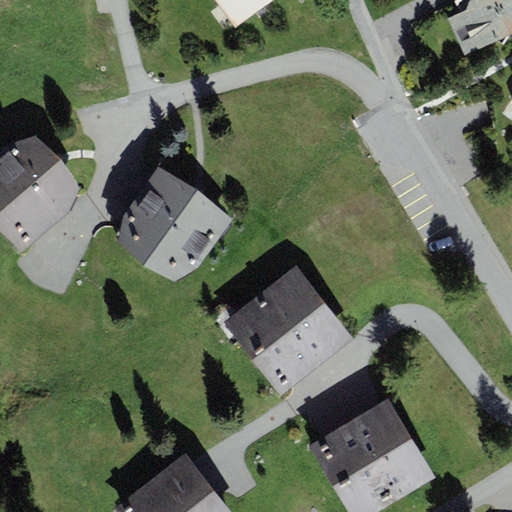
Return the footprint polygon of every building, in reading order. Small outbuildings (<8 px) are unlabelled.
[(217,0),(236,26),(272,0),(217,0)] [(460,12),(450,17),(466,52),(511,31),(511,0),(455,0),(460,12)] [(511,99),(502,114),(511,120),(511,99)] [(61,158),(34,135),(8,145),(0,151),(0,226),(22,251),(70,212),(80,187),(61,158)] [(199,267),(234,220),(159,165),(124,212),(119,244),(144,266),(176,282),(199,267)] [(296,265),(224,321),(282,394),(353,337),(296,265)] [(349,511),(375,511),(435,477),(388,398),(309,445),(349,511)] [(119,511),(231,511),(186,453),(116,508),(119,511)]
